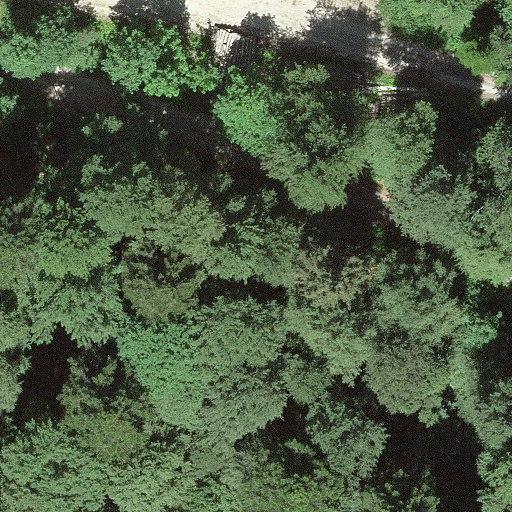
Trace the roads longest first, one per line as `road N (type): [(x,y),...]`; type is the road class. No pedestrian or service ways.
road 1 (track): [(511,277),(359,202),(122,104),(29,80),(0,61)]
road 2 (track): [(131,0),(264,26),(511,96)]
